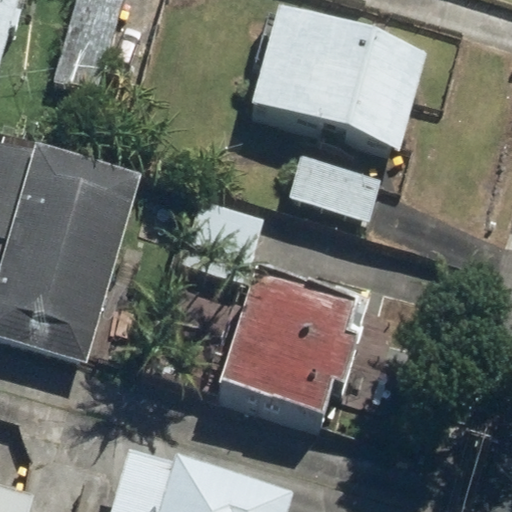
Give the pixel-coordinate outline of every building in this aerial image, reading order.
[(0,0),(0,104),(30,0),(0,0)] [(62,0),(49,96),(101,104),(104,86),(136,91),(149,0),(62,0)] [(421,52),(277,10),(249,108),(393,149),(421,52)] [(143,180),(37,147),(36,151),(0,139),(0,238),(7,241),(0,263),(0,337),(84,365),(143,180)] [(391,187),(303,165),(291,213),(378,235),(391,187)] [(363,301),(261,269),(224,387),(325,419),(336,384),(347,388),(363,336),(352,333),(363,301)] [(185,485),(137,471),(124,511),(302,511),(303,510),(187,476),(185,485)] [(26,511),(31,496),(0,487),(0,511),(26,511)] [(80,511),(121,511),(124,507),(86,494),(80,511)]
